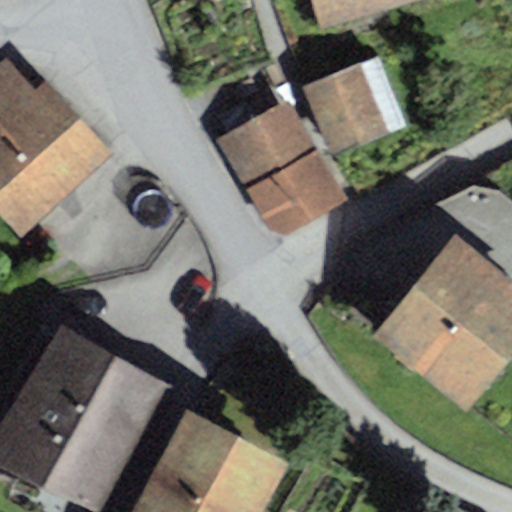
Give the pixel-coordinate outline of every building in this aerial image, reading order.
[(322,0),(333,34),(443,0),(322,0)] [(387,66),(319,91),(343,158),(411,133),(387,66)] [(45,108),(11,68),(0,77),(0,219),(23,246),(119,165),(59,95),(45,108)] [(298,113),(231,150),(285,246),(352,208),(298,113)] [(511,375),(511,282),(468,246),(384,346),(475,420),(511,375)] [(120,511),(184,397),(72,336),(0,465),(0,466),(82,511),(120,511)] [(272,511),(292,475),(196,426),(152,511),(272,511)]
